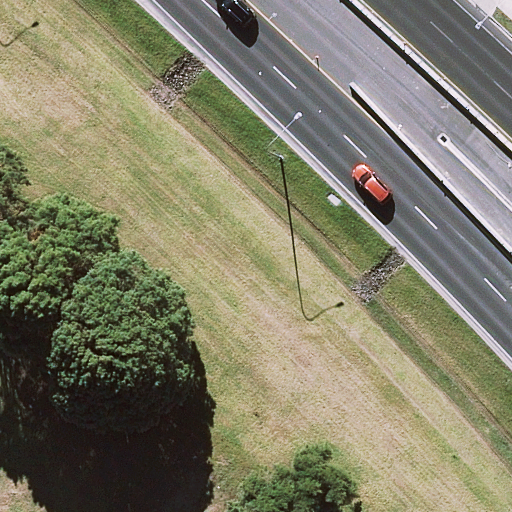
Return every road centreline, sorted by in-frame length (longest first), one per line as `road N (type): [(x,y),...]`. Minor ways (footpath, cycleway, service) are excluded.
road 1 (primary): [(511,321),(322,113),(204,0)]
road 2 (motorway): [(511,251),(211,0)]
road 3 (motorway): [(404,0),(511,114)]
